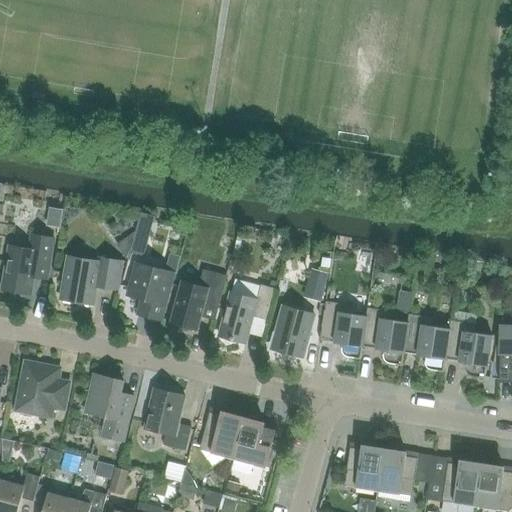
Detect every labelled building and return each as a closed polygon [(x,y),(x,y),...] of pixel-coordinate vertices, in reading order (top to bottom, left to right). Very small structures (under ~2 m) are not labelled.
[(132,243),(130,252),(144,256),(155,217),(141,213),(132,243)] [(127,260),(134,232),(116,245),(127,260)] [(31,295),(36,268),(49,270),(54,239),(31,235),(29,250),(9,246),(2,290),(31,295)] [(94,305),(97,287),(118,290),(123,262),(99,258),(99,262),(68,256),(61,299),(94,305)] [(161,320),(174,273),(136,263),(127,295),(142,299),(138,314),(161,320)] [(311,268),(303,297),(321,302),(329,273),(311,268)] [(198,330),(204,305),(218,309),(227,276),(204,270),(199,286),(182,282),(171,323),(178,325),(179,329),(187,331),(190,328),(198,330)] [(231,293),(219,336),(246,343),(253,317),(266,320),(275,289),(261,285),(260,287),(236,280),(232,293),(231,293)] [(367,316),(366,316),(350,313),(351,305),(326,301),(320,340),(335,342),(335,343),(342,344),(341,348),(342,350),(342,353),(344,355),(346,357),(348,358),(361,359),(363,347),(367,316)] [(278,332),(275,331),(272,332),(270,343),(272,345),(271,348),(273,348),(275,351),(285,354),(288,352),(304,356),(314,316),(281,308),(278,321),(281,322),(278,332)] [(409,322),(407,322),(391,320),(393,312),(367,308),(366,316),(367,316),(363,347),(376,350),(383,351),(383,354),(383,357),(384,359),(385,362),(388,363),(390,364),(402,366),(404,353),(409,322)] [(450,329),(449,329),(433,326),(434,318),(409,314),(407,322),(409,322),(404,353),(418,355),(418,356),(425,357),(424,361),(424,363),(425,366),(427,368),(429,370),(432,370),(444,372),(445,359),(450,329)] [(450,320),(449,329),(450,329),(445,359),(459,361),(459,362),(466,363),(466,367),(466,370),(467,372),(468,374),(471,376),(473,377),(485,378),(492,335),(474,332),(475,324),(450,320)] [(511,327),(501,327),(500,381),(511,381),(511,327)] [(70,382),(58,380),(61,368),(25,362),(16,411),(17,411),(18,412),(22,414),(26,416),(30,416),(35,416),(37,415),(51,417),(53,408),(65,410),(70,382)] [(134,396),(121,393),(124,381),(94,375),(86,412),(107,417),(102,436),(124,441),(134,396)] [(191,427),(179,424),(185,396),(154,389),(145,428),(166,433),(163,445),(186,450),(191,427)] [(233,458),(243,418),(231,415),(230,418),(210,412),(200,450),(233,458)] [(256,422),(243,418),(233,458),(266,467),(276,430),(255,425),(256,422)] [(350,448),(344,486),(378,491),(385,450),(372,448),(371,451),(350,448)] [(47,458),(61,462),(63,453),(49,450),(47,458)] [(385,450),(378,491),(412,496),(414,481),(430,483),(433,460),(418,458),(397,455),(397,452),(385,450)] [(87,451),(84,472),(101,475),(104,453),(87,451)] [(430,483),(427,498),(442,501),(476,506),(482,465),(469,463),(469,466),(433,460),(430,483)] [(482,465),(476,506),(510,511),(510,508),(511,507),(511,472),(494,470),(495,467),(482,465)] [(122,495),(129,471),(116,467),(110,492),(122,495)] [(185,468),(181,483),(197,487),(194,480),(185,468)] [(24,486),(4,481),(0,494),(0,511),(18,511),(22,498),(34,501),(40,477),(27,473),(24,486)] [(186,498),(195,493),(197,487),(181,483),(178,496),(186,498)] [(76,500),(70,499),(66,511),(102,511),(107,495),(85,489),(76,500)] [(66,511),(70,499),(49,493),(43,511),(66,511)] [(236,498),(222,494),(219,508),(221,509),(220,510),(227,511),(233,511),(236,502),(235,501),(236,498)] [(140,503),(138,510),(138,511),(137,511),(170,511),(163,510),(163,509),(140,503)]
